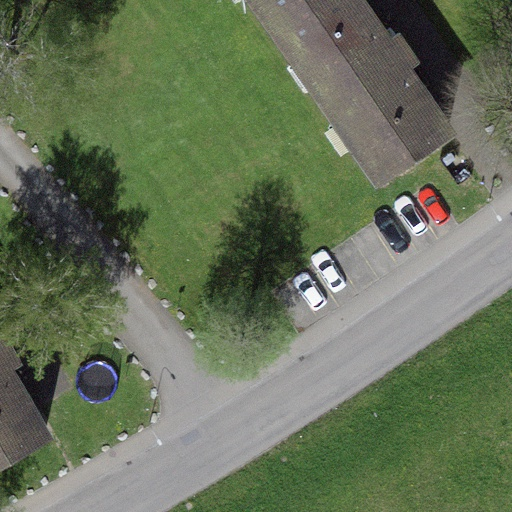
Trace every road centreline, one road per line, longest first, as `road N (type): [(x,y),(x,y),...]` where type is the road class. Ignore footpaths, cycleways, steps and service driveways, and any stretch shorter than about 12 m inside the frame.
road 1 (residential): [(0,144),(229,436)]
road 2 (residential): [(229,436),(511,247)]
road 3 (residential): [(90,511),(229,436)]
